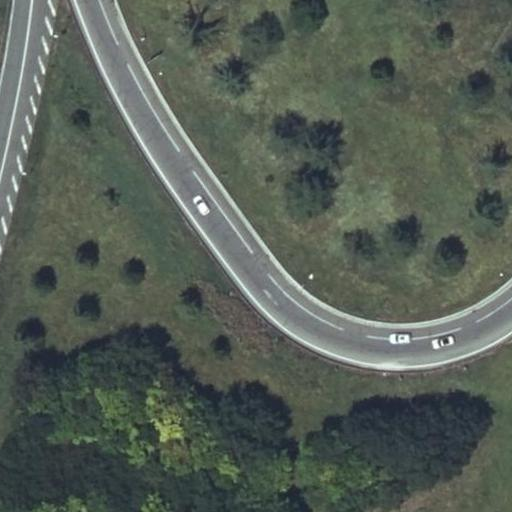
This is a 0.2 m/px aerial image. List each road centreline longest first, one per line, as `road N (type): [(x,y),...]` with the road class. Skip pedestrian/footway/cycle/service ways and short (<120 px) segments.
road 1 (motorway): [(511,311),(479,335),(412,352),(349,349),(296,323),(237,263),(169,164),(87,0)]
road 2 (motorway): [(0,170),(33,0)]
